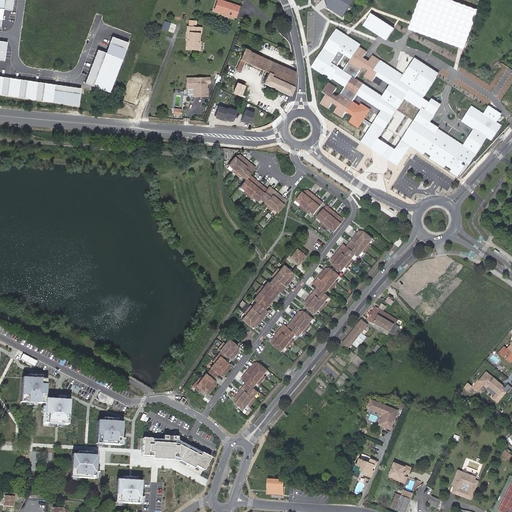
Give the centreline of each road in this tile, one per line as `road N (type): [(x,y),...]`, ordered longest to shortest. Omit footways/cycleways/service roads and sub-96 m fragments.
road 1 (residential): [(295,146),(307,172),(350,199),(350,222),(201,418)]
road 2 (tertiary): [(419,226),(238,440)]
road 3 (tertiary): [(248,446),(376,287),(430,236)]
road 4 (residential): [(195,132),(0,115)]
road 5 (residential): [(0,336),(126,404)]
road 6 (residential): [(234,498),(364,511)]
road 7 (residential): [(126,404),(136,418),(134,457),(167,489),(165,511)]
